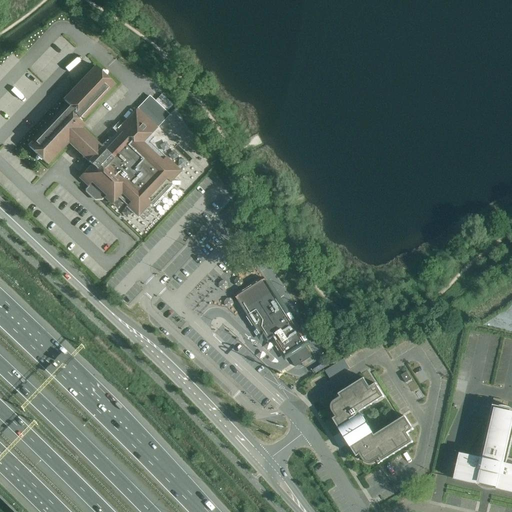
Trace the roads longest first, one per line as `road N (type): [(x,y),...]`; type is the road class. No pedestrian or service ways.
road 1 (unclassified): [(262,463),(0,208)]
road 2 (motorway): [(204,511),(0,307)]
road 3 (motorway): [(150,511),(0,364)]
road 4 (motorway): [(0,410),(103,511)]
